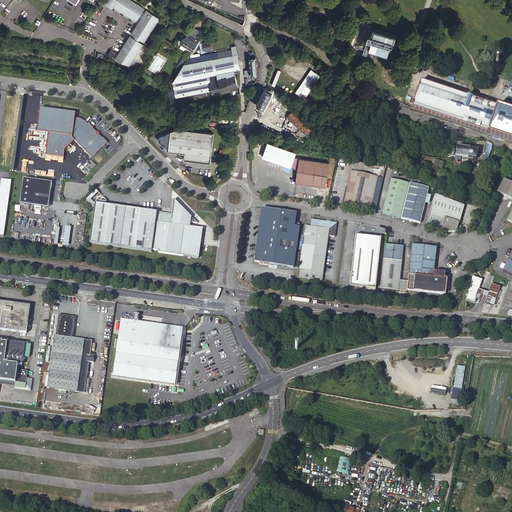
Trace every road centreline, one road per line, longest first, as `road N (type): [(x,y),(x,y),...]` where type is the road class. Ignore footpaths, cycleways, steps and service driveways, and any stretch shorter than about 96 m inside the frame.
road 1 (primary): [(0,410),(98,424),(176,421),(270,383)]
road 2 (unclassified): [(221,195),(187,186),(85,90),(0,79)]
road 3 (primary): [(270,383),(388,347),(511,347)]
road 4 (unclassified): [(466,132),(398,107),(316,47),(250,18)]
road 5 (tertiary): [(0,274),(228,305)]
road 6 (unclassified): [(246,198),(380,221),(468,247)]
road 7 (primary): [(223,291),(0,259)]
road 8 (track): [(449,478),(272,432)]
road 9 (unclassified): [(244,30),(263,57),(262,75),(234,183)]
road 10 (primary): [(382,314),(223,291)]
road 11 (unclassified): [(382,314),(228,305)]
road 12 (tertiary): [(270,383),(270,444),(229,511)]
road 13 (track): [(442,511),(458,433),(511,447)]
road 14 (primary): [(511,326),(382,314)]
road 15 (track): [(379,349),(398,376),(431,383),(444,381),(454,342)]
